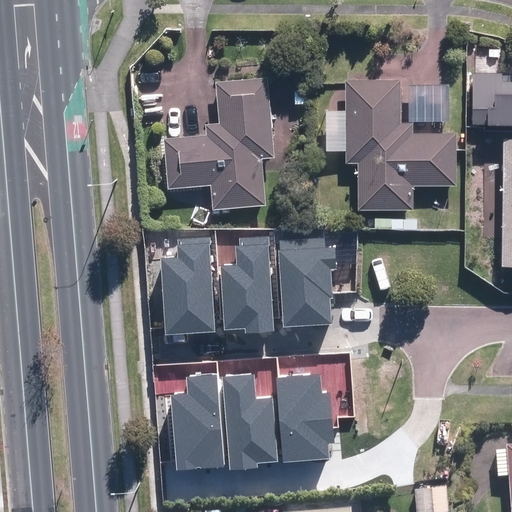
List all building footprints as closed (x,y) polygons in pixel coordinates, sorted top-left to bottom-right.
[(209,208),(218,208),(265,208),(264,77),(217,78),(217,125),(204,125),(204,138),(165,139),(165,185),(209,185),(209,208)] [(412,123),(400,123),(401,82),(344,81),(343,162),(357,163),(356,209),(411,210),(411,185),(452,186),(453,135),(412,134),(412,123)] [(483,172),(501,172),(500,256),(500,268),(511,268),(511,131),(483,131),(483,172)] [(178,258),(161,258),(164,333),(215,331),(210,237),(177,240),(178,258)] [(237,266),(220,267),(224,330),(245,328),(245,334),(275,331),(268,245),(235,246),(237,266)] [(335,247),(279,251),(283,327),(333,324),(330,270),(336,269),(335,247)] [(171,397),(177,470),(225,466),(216,375),(186,377),(187,396),(171,397)] [(320,375),(277,378),(283,463),(329,459),(327,444),(334,444),(329,394),(321,394),(320,375)] [(255,376),(222,378),(228,471),(258,469),(258,462),(277,460),(274,398),(257,400),(255,376)] [(511,511),(511,445),(504,446),(504,452),(494,453),(496,479),(506,479),(508,511),(511,511)] [(445,511),(445,487),(413,488),(413,511),(445,511)]
